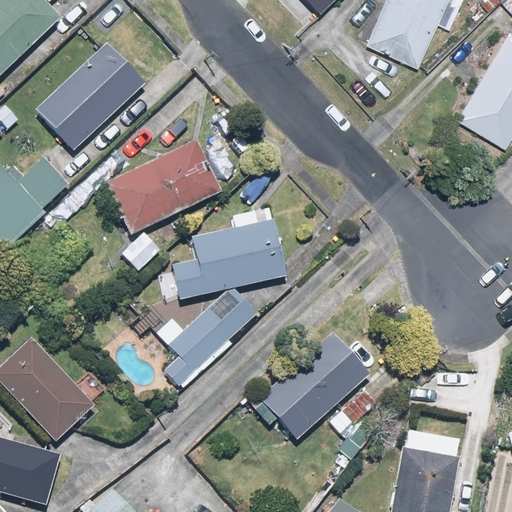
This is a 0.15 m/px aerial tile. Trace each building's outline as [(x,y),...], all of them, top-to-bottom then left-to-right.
[(0,0),(0,76),(55,22),(33,0),(0,0)] [(303,0),(318,15),(334,0),(303,0)] [(446,30),(454,12),(441,6),(443,0),(381,0),(362,45),(414,68),(433,25),(446,30)] [(511,0),(503,0),(499,5),(511,19),(511,0)] [(511,41),(500,35),(454,123),(504,149),(511,133),(511,41)] [(139,88),(101,49),(31,117),(69,156),(139,88)] [(0,137),(16,121),(3,107),(0,109),(0,137)] [(218,197),(195,146),(103,186),(126,238),(218,197)] [(35,282),(85,240),(69,221),(56,232),(41,214),(68,191),(41,159),(9,186),(0,174),(0,252),(4,257),(10,252),(35,282)] [(166,268),(169,280),(159,282),(163,301),(173,299),(174,303),(280,280),(268,224),(253,227),(251,217),(229,221),(231,231),(187,241),(192,263),(166,268)] [(267,284),(247,304),(259,316),(279,296),(267,284)] [(169,321),(153,335),(175,361),(159,374),(176,394),(230,347),(226,343),(254,319),(233,296),(221,297),(180,333),(169,321)] [(340,437),(373,404),(357,388),(367,377),(328,337),(258,407),(295,444),(324,421),(340,437)] [(91,411),(25,341),(0,365),(0,392),(53,448),(91,411)] [(0,497),(41,510),(55,461),(0,444),(0,497)] [(445,511),(454,458),(398,450),(388,511),(445,511)] [(86,511),(128,511),(111,493),(109,491),(86,511)] [(348,511),(335,501),(325,511),(348,511)]
